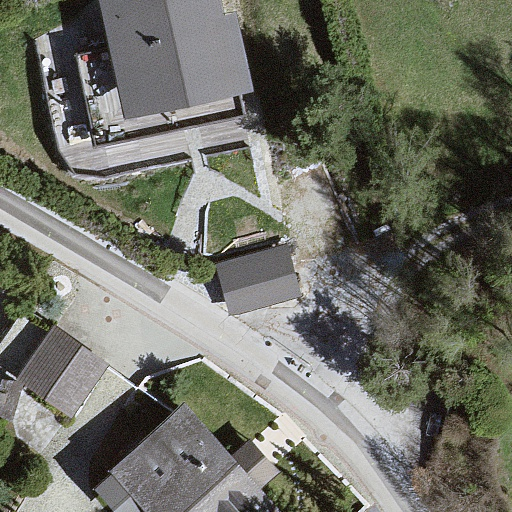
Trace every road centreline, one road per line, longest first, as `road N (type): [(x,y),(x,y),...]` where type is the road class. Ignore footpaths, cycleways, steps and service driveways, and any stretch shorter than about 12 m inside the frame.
road 1 (residential): [(0,191),(220,318),(354,444),(411,511)]
road 2 (unknown): [(220,318),(511,194)]
